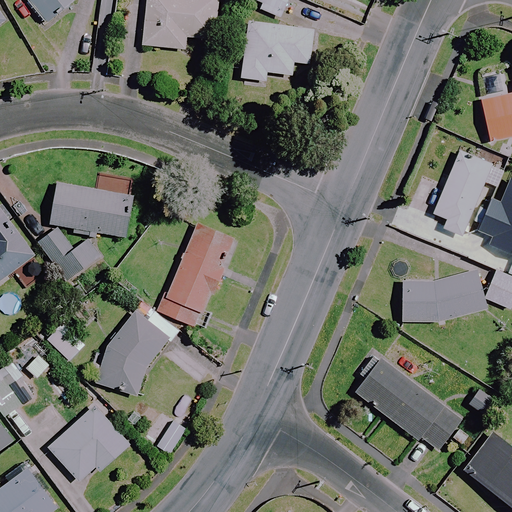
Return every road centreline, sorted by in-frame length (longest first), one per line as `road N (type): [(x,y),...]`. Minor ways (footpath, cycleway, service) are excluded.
road 1 (residential): [(344,205),(139,120),(82,110),(0,121)]
road 2 (residential): [(254,415),(344,205)]
road 3 (residential): [(344,205),(431,0)]
road 4 (residential): [(396,511),(254,415)]
